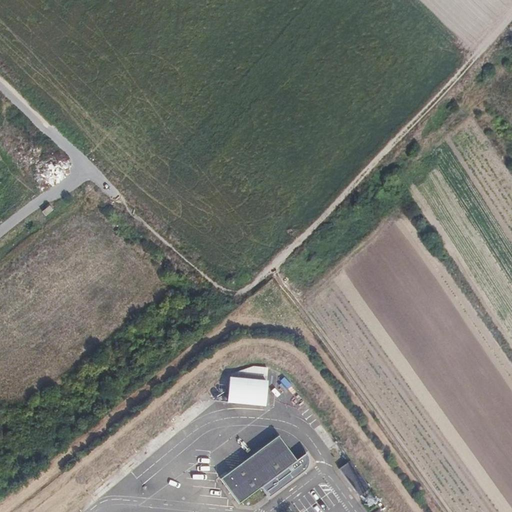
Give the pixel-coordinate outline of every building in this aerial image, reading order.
[(45,215),(53,210),(49,204),(41,210),(45,215)] [(231,377),(266,381),(267,369),(260,368),(258,368),(256,368),(255,368),(253,368),(252,368),(251,368),(250,369),(249,369),(248,369),(245,370),(242,371),(232,374),(231,377)] [(228,403),(263,406),(266,381),(231,377),(228,403)] [(220,479),(239,504),(261,487),(269,498),(304,471),(306,468),(308,464),(309,460),(308,458),(299,464),(297,461),(278,436),(220,479)] [(297,461),(299,464),(308,458),(306,453),(297,461)] [(370,488),(350,461),(339,469),(359,496),(370,488)]
